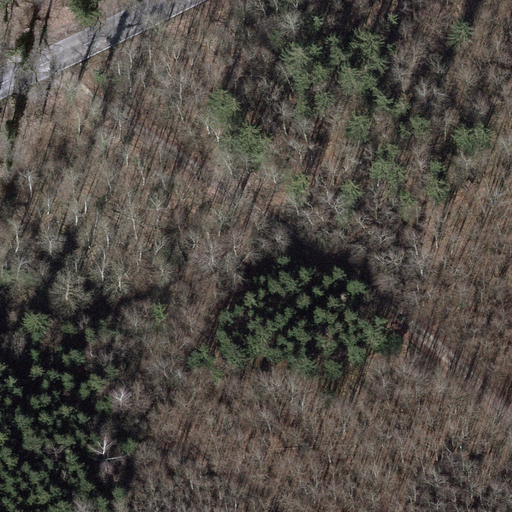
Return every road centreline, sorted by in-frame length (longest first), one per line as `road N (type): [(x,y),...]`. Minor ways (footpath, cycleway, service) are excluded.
road 1 (track): [(62,53),(216,184),(397,300),(511,417)]
road 2 (tertiary): [(0,89),(159,0)]
